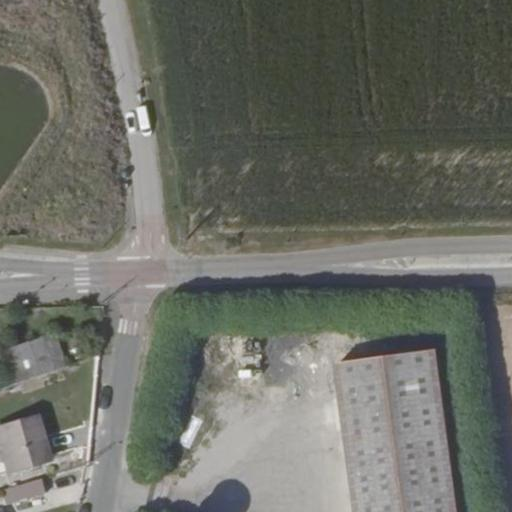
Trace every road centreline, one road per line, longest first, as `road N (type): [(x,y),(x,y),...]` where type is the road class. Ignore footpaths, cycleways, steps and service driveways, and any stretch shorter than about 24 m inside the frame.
road 1 (tertiary): [(511,270),(144,272)]
road 2 (residential): [(109,0),(144,170),(144,272)]
road 3 (residential): [(144,272),(101,511)]
road 4 (tertiary): [(144,272),(0,269)]
